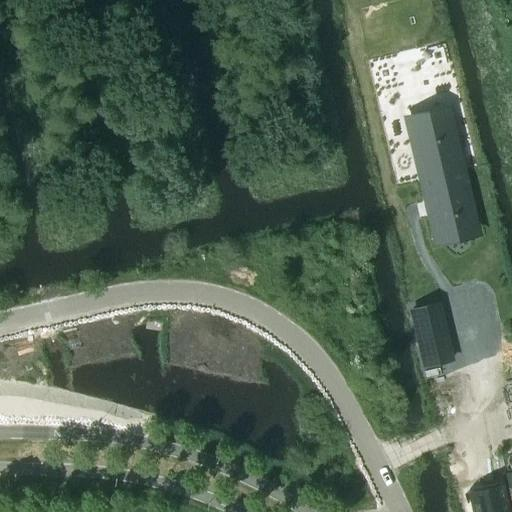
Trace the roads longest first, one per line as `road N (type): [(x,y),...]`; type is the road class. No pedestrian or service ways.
road 1 (unclassified): [(400,511),(312,356),(238,305),(195,290),(151,291),(0,324)]
road 2 (secondary): [(305,511),(214,464),(135,443),(0,433)]
road 3 (secondary): [(0,468),(114,473),(238,511)]
